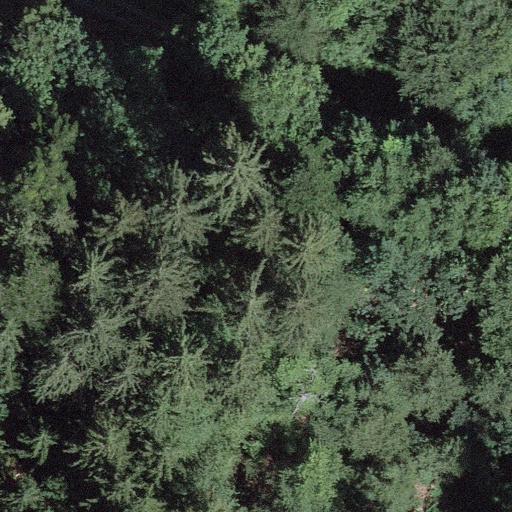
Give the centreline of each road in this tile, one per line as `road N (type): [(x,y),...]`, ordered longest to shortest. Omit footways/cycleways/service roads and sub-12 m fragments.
road 1 (track): [(511,202),(103,0)]
road 2 (track): [(0,224),(12,95),(3,0)]
